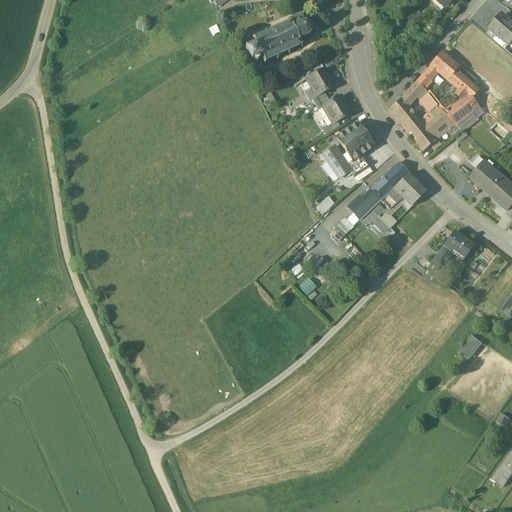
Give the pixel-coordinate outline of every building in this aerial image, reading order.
[(430,0),(442,10),(451,0),(430,0)] [(297,16),(288,21),(289,23),(279,28),(278,26),(276,27),(277,29),(268,33),(267,31),(265,32),(266,34),(255,39),(253,38),(252,40),(255,41),(256,44),(254,45),(255,46),(246,50),(251,63),(254,61),(256,63),(258,62),(259,61),(259,59),(260,58),(261,60),(263,59),(265,62),(264,64),(266,65),(266,63),(277,58),(278,60),(280,59),(279,57),(288,53),(289,55),(291,54),(290,52),(301,47),(303,48),(304,46),(301,45),(300,42),(301,42),(300,41),(307,37),(308,38),(309,38),(309,37),(311,35),(312,35),(313,34),(312,33),(312,30),(313,30),(313,29),(312,29),(311,26),(312,25),(311,24),(310,25),(307,24),(307,22),(306,22),(306,23),(303,24),(302,23),(305,21),(302,14),(298,17),(297,16)] [(511,41),(511,24),(502,15),(490,29),(508,45),(511,41)] [(457,69),(441,55),(431,67),(438,73),(446,81),(454,72),(457,69)] [(431,67),(416,84),(423,90),(438,73),(431,67)] [(325,69),(307,80),(317,96),(318,97),(325,93),(335,86),(325,69)] [(476,91),(454,72),(446,81),(459,91),(455,95),(461,100),(467,96),(470,99),(476,91)] [(416,84),(409,92),(415,98),(416,96),(423,90),(416,84)] [(428,96),(423,90),(416,96),(418,98),(423,104),(430,99),(428,96)] [(401,101),(408,109),(418,98),(416,96),(415,98),(409,92),(401,101)] [(325,93),(318,97),(317,96),(312,99),(316,105),(328,98),(325,93)] [(447,112),(431,93),(428,96),(430,99),(435,105),(443,115),(447,112)] [(461,100),(447,112),(443,115),(455,126),(478,107),(470,99),(467,96),(461,100)] [(331,103),(324,107),(324,108),(334,123),(334,124),(338,122),(351,114),(341,97),(331,103)] [(328,98),(316,105),(319,111),(324,108),(324,107),(331,103),(328,98)] [(408,109),(401,101),(390,112),(406,133),(418,122),(408,109)] [(443,115),(435,105),(428,110),(436,119),(424,129),(435,142),(455,126),(443,115)] [(324,108),(319,111),(329,127),(334,123),(324,108)] [(478,121),(472,112),(455,126),(461,134),(478,121)] [(338,122),(334,124),(334,123),(329,127),(324,130),(327,135),(341,127),(338,122)] [(418,122),(406,133),(422,152),(435,142),(424,129),(418,122)] [(357,124),(336,138),(347,154),(341,158),(334,148),(323,155),(339,179),(350,173),(346,167),(361,157),(373,148),(368,140),(370,139),(370,138),(367,132),(366,132),(363,133),(357,124)] [(462,133),(455,140),(458,144),(467,137),(462,133)] [(361,157),(346,167),(350,173),(353,178),(369,168),(361,157)] [(511,205),(511,186),(484,162),(471,177),(489,193),(487,195),(507,212),(511,205)] [(369,191),(380,202),(408,176),(397,164),(369,191)] [(425,194),(408,176),(380,202),(390,211),(403,199),(411,208),(425,194)] [(380,202),(369,191),(361,199),(359,196),(347,208),(360,222),(380,202)] [(322,215),(335,204),(328,197),(316,209),(322,215)] [(341,222),(342,222),(329,233),(338,243),(353,229),(345,220),(341,222)] [(390,229),(380,220),(374,226),(383,236),(390,229)] [(473,247),(453,233),(442,248),(449,253),(462,262),(473,247)] [(449,253),(442,248),(430,265),(440,272),(447,262),(444,260),(449,253)] [(291,271),(295,276),(303,271),(300,265),(291,271)] [(511,297),(503,310),(511,317),(511,316),(511,315),(511,314),(511,297)] [(472,337),(458,353),(466,360),(480,343),(472,337)] [(500,414),(497,423),(506,426),(509,418),(500,414)] [(511,453),(501,470),(499,469),(492,480),(503,488),(511,475),(511,453)]
